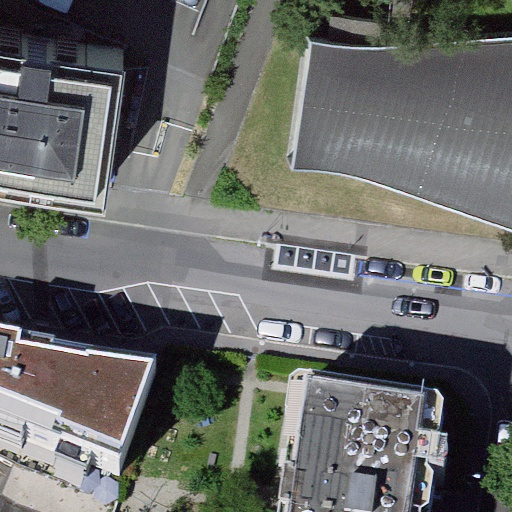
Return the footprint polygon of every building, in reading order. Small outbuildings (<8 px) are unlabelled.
[(511,41),(427,45),(371,44),(342,39),(326,34),(314,30),(293,162),(312,162),(335,167),(366,175),(404,187),(511,226),(511,41)] [(0,31),(0,171),(109,191),(127,48),(0,31)] [(159,384),(0,349),(0,457),(23,466),(122,502),(159,384)] [(430,511),(447,403),(323,386),(309,479),(301,478),(295,511),(430,511)] [(118,511),(122,502),(23,466),(4,511),(118,511)]
